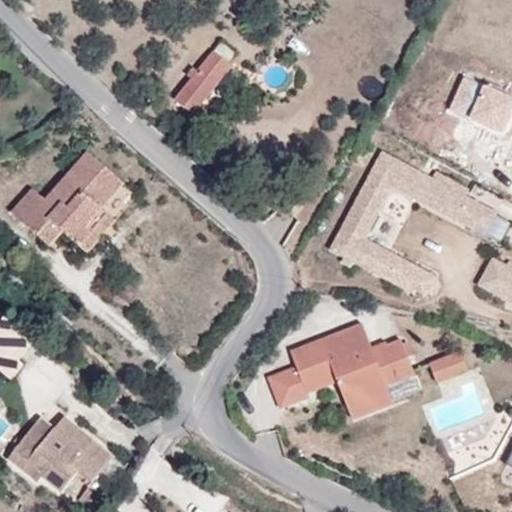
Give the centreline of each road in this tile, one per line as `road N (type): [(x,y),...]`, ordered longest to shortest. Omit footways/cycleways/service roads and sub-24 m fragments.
road 1 (residential): [(0,2),(239,214),(267,251),(276,287),(259,328),(205,385)]
road 2 (residential): [(189,417),(197,436),(354,511)]
road 3 (residential): [(205,385),(74,281)]
road 4 (residential): [(185,407),(129,437),(76,400)]
